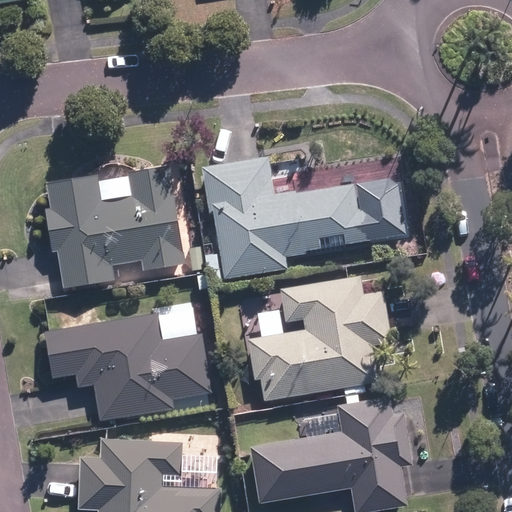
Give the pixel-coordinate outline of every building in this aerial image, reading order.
[(208,214),(212,213),(221,269),(207,271),(209,283),(287,271),(284,256),(300,253),(303,268),(321,265),(319,250),(377,241),(372,206),(359,208),(355,182),(278,194),(272,156),(200,168),(208,214)] [(57,252),(62,288),(117,279),(115,266),(141,261),(143,272),(187,265),(171,163),(128,169),(129,177),(101,182),(100,173),(49,180),(53,208),(45,209),(52,253),(57,252)] [(260,379),(264,402),(378,383),(372,345),(396,341),(387,289),(364,293),(361,274),(278,287),(282,310),(257,314),(260,338),(246,341),(252,381),(260,379)] [(94,384),(100,420),(175,408),(173,400),(213,394),(204,332),(192,333),(189,314),(160,319),(159,312),(111,319),(108,297),(49,305),(53,329),(44,330),(51,377),(74,374),(76,386),(94,384)] [(401,467),(412,465),(404,413),(392,415),(389,397),(335,405),(336,413),(298,419),(301,437),(250,445),(259,503),(353,489),(356,511),(366,511),(407,506),(401,467)] [(98,509),(98,511),(220,511),(221,488),(165,485),(166,476),(180,476),(182,441),(100,438),(99,458),(80,457),(78,508),(98,509)]
